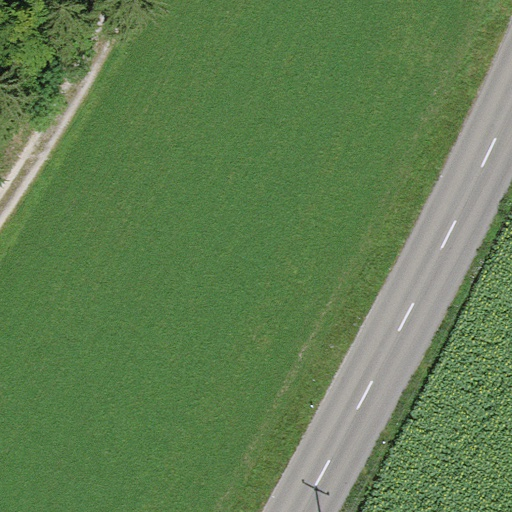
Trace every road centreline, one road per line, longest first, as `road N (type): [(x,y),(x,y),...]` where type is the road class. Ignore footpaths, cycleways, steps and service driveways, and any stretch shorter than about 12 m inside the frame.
road 1 (tertiary): [(511,88),(295,511)]
road 2 (track): [(0,193),(111,0)]
